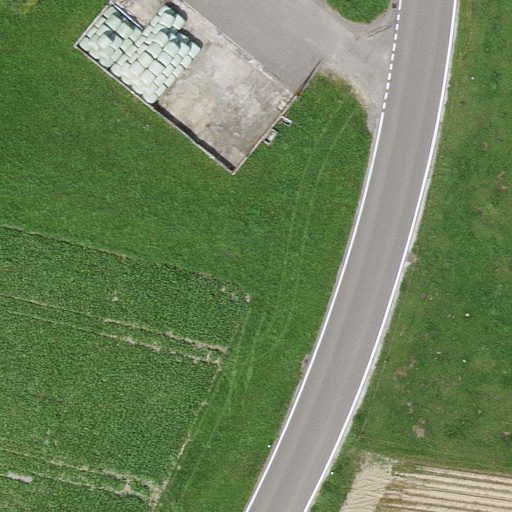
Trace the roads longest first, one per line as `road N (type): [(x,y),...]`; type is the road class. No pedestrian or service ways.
road 1 (tertiary): [(428,0),(390,220),(346,360),(280,511)]
road 2 (track): [(292,0),(417,96)]
